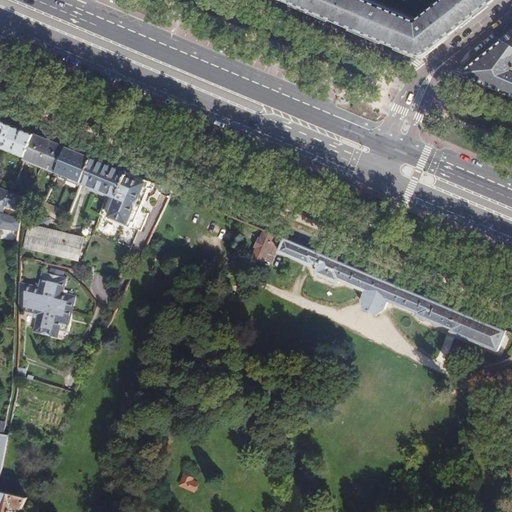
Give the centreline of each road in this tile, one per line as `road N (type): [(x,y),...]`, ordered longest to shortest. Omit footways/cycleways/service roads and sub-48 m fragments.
road 1 (primary): [(0,20),(372,176)]
road 2 (primary): [(385,143),(39,0)]
road 3 (unknown): [(511,361),(460,372),(402,349),(268,282),(236,260),(223,233)]
road 4 (residential): [(268,0),(436,69)]
road 5 (unknown): [(171,180),(118,285),(101,290),(84,273)]
road 6 (primary): [(392,184),(511,235)]
